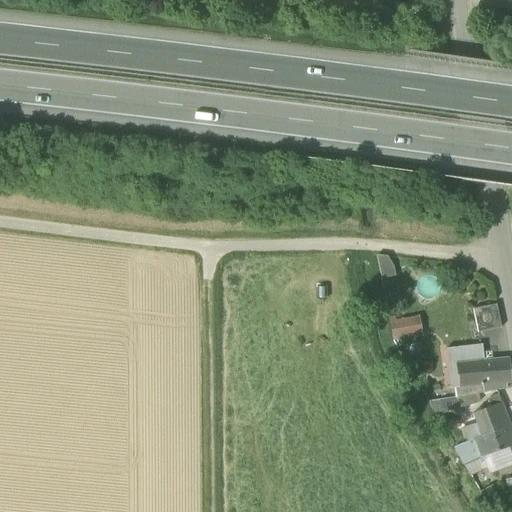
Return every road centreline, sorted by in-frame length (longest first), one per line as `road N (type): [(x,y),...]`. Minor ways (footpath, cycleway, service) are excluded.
road 1 (track): [(511,245),(462,258),(346,243),(209,249),(0,222)]
road 2 (motorway): [(0,87),(511,151)]
road 3 (motorway): [(511,104),(0,43)]
road 4 (track): [(209,249),(212,511)]
road 5 (unclassified): [(491,186),(458,0)]
